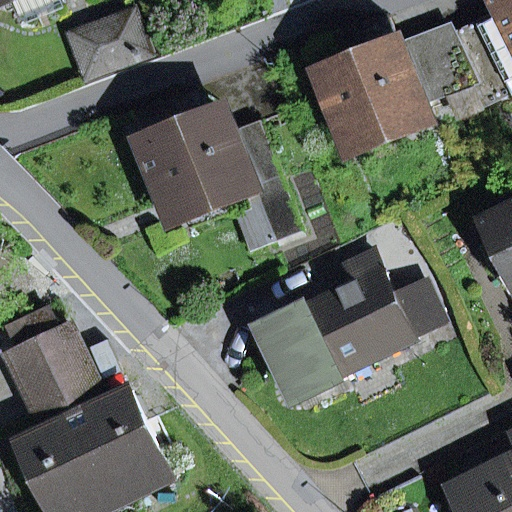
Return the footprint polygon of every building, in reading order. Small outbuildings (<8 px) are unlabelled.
[(507,21),(460,43),(478,82),(488,105),(511,93),(511,0),(498,0),(497,1),(507,21)] [(98,31),(113,72),(153,57),(137,16),(98,31)] [(460,43),(454,29),(405,50),(393,18),(344,36),(356,68),(325,79),(337,111),(349,107),(363,144),(431,118),(425,103),(478,82),(460,43)] [(92,80),(113,72),(98,31),(77,39),(92,80)] [(306,228),(264,121),(236,132),(230,116),(146,149),(174,218),(256,182),(264,204),(241,213),(254,248),(306,228)] [(511,210),(488,222),(497,241),(486,247),(497,270),(508,264),(511,271),(511,210)] [(346,376),(420,340),(419,336),(448,323),(430,284),(400,297),(378,252),(347,267),(355,285),(266,326),(303,402),(348,380),(346,376)] [(14,356),(41,413),(101,385),(74,327),(14,356)] [(70,511),(129,484),(136,497),(175,478),(134,392),(26,444),(30,450),(27,452),(59,511),(70,511)] [(511,511),(511,463),(457,492),(468,511),(511,511)]
